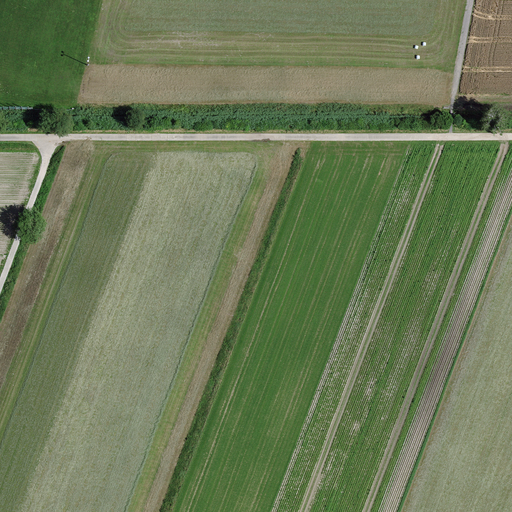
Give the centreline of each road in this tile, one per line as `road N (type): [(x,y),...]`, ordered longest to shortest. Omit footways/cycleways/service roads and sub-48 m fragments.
road 1 (track): [(511,136),(49,137)]
road 2 (track): [(49,137),(0,286)]
